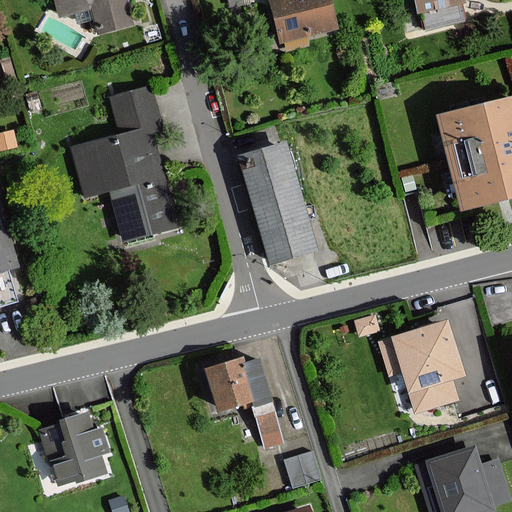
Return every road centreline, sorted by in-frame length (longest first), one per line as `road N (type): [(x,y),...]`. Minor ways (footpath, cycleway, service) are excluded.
road 1 (residential): [(175,0),(263,319)]
road 2 (residential): [(263,319),(0,386)]
road 3 (residential): [(511,258),(263,319)]
